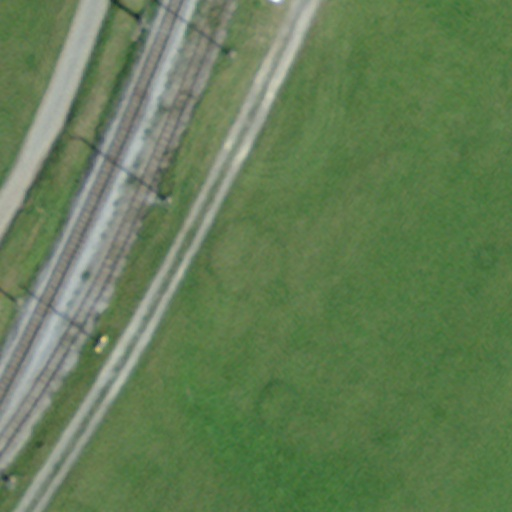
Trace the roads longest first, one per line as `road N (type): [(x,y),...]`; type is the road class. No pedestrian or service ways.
road 1 (track): [(302,0),(179,253),(23,511)]
road 2 (track): [(90,0),(0,211)]
